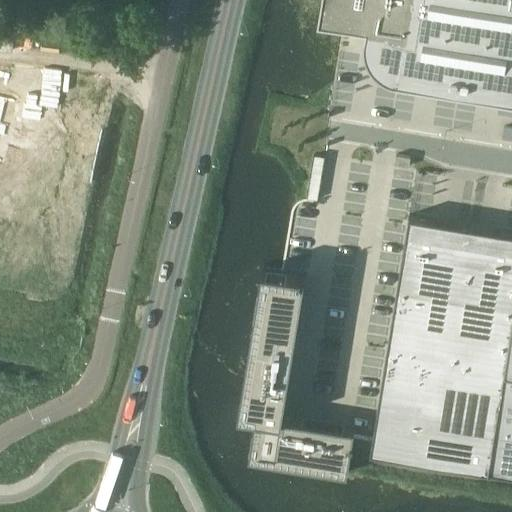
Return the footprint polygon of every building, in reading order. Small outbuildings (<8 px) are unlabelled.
[(401,78),(511,96),(511,0),(322,0),(320,16),(344,20),(365,23),(365,35),(368,47),(373,57),(381,66),(390,73),(401,78)] [(0,136),(5,138),(8,127),(0,125),(5,101),(13,103),(13,101),(6,100),(0,98),(0,136)] [(511,140),(511,135),(511,127),(504,126),(502,138),(511,140)] [(409,166),(411,157),(396,154),(395,164),(409,166)] [(242,394),(239,412),(256,415),(250,456),(348,472),(354,435),(373,439),(371,451),(489,470),(511,326),(511,230),(499,229),(496,247),(433,236),(436,219),(409,214),(375,427),(374,433),(355,430),(355,428),(283,416),(306,273),(263,266),(242,394)] [(511,372),(506,372),(490,470),(511,473),(511,372)]
